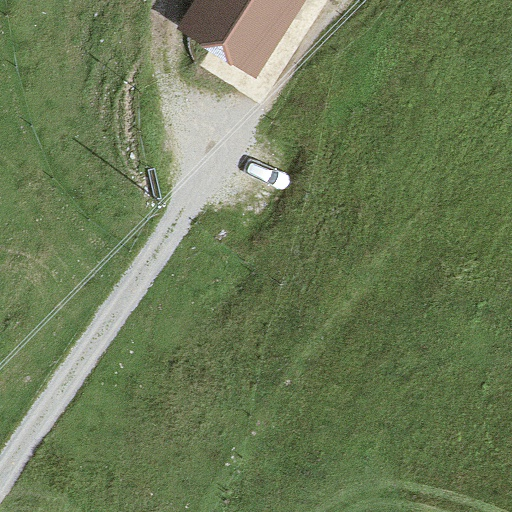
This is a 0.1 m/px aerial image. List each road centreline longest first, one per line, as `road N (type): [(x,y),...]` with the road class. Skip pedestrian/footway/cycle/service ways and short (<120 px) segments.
road 1 (track): [(0,473),(49,396),(348,0)]
road 2 (track): [(0,391),(211,188)]
